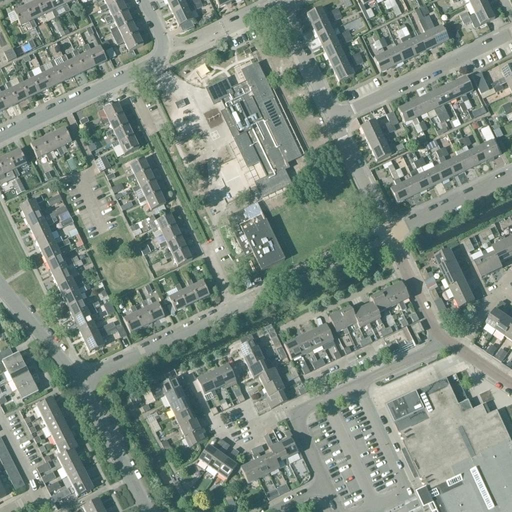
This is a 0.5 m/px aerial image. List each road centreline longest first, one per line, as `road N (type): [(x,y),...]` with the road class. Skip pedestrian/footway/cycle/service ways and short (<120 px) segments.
road 1 (residential): [(332,118),(511,33)]
road 2 (unclassified): [(294,414),(448,342)]
road 3 (residential): [(82,381),(234,307)]
road 4 (unclassified): [(149,511),(82,381)]
road 5 (residential): [(0,137),(124,77)]
road 6 (residential): [(388,234),(511,176)]
road 7 (residential): [(396,276),(277,332)]
road 8 (unclassified): [(388,234),(332,118)]
road 9 (residential): [(82,381),(0,293)]
